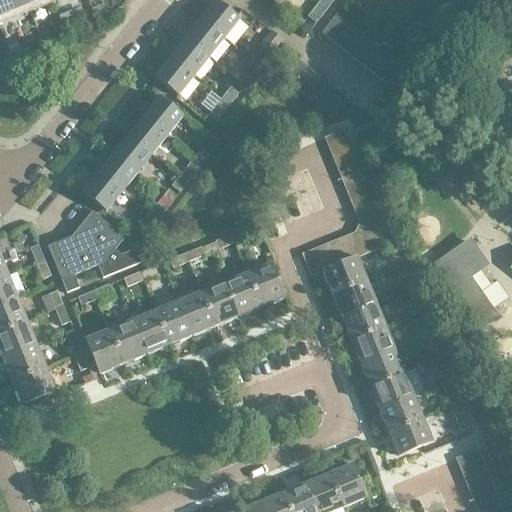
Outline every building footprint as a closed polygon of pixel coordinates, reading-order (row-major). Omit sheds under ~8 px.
[(0,0),(0,15),(21,7),(17,0),(0,0)] [(325,13),(335,0),(321,0),(316,6),(325,13)] [(214,2),(198,22),(221,41),(237,21),(214,2)] [(325,13),(316,6),(307,18),(315,25),(325,13)] [(339,16),(323,36),(332,43),(348,23),(339,16)] [(221,41),(198,22),(182,41),(206,60),(221,41)] [(348,23),(332,43),(342,50),(357,30),(348,23)] [(357,30),(342,50),(351,57),(366,37),(357,30)] [(271,32),(259,48),(270,57),(282,41),(271,32)] [(366,37),(351,57),(360,64),(375,45),(366,37)] [(206,60),(182,41),(167,60),(190,79),(206,60)] [(375,45),(360,64),(369,71),(384,52),(375,45)] [(258,71),(269,57),(261,50),(249,64),(258,71)] [(384,52),(369,71),(378,79),(393,59),(384,52)] [(393,59),(378,79),(387,86),(403,66),(393,59)] [(190,79),(167,60),(151,80),(174,98),(190,79)] [(454,60),(449,66),(455,70),(459,65),(460,65),(454,60)] [(298,62),(283,82),(292,90),(308,70),(298,62)] [(258,71),(249,64),(241,75),(249,82),(258,71)] [(308,70),(292,90),(302,97),(317,77),(308,70)] [(317,77),(302,97),(311,104),(327,85),(317,77)] [(327,85),(311,104),(321,112),(337,92),(327,85)] [(227,109),(239,95),(231,88),(219,103),(227,109)] [(337,92),(321,112),(330,119),(346,100),(337,92)] [(157,99),(141,119),(165,137),(180,118),(157,99)] [(227,109),(219,103),(210,114),(218,120),(227,109)] [(165,137),(141,119),(126,137),(149,156),(165,137)] [(346,132),(324,141),(328,151),(350,142),(346,132)] [(149,156),(126,137),(111,156),(134,175),(149,156)] [(350,142),(328,151),(332,162),(355,153),(350,142)] [(201,150),(193,160),(201,167),(210,157),(201,150)] [(355,153),(332,162),(336,173),(359,164),(355,153)] [(134,175),(111,156),(96,175),(119,194),(134,175)] [(193,160),(178,179),(186,186),(201,167),(193,160)] [(359,164),(336,173),(341,184),(364,174),(359,164)] [(364,174),(341,184),(345,194),(368,185),(364,174)] [(119,194),(96,175),(80,195),(103,213),(119,194)] [(178,179),(162,198),(171,205),(186,186),(178,179)] [(368,185),(345,194),(350,205),(372,196),(368,185)] [(372,196),(350,205),(354,215),(377,206),(372,196)] [(162,198),(147,217),(156,224),(171,205),(162,198)] [(377,206),(354,215),(359,227),(381,217),(377,206)] [(123,241),(90,215),(71,240),(47,249),(65,295),(79,290),(74,278),(98,268),(103,280),(142,264),(139,254),(138,253),(137,250),(121,256),(115,252),(123,241)] [(156,224),(147,217),(138,229),(147,236),(156,224)] [(381,217),(359,227),(355,234),(363,257),(385,248),(393,245),(381,217)] [(230,237),(233,246),(250,239),(247,230),(230,237)] [(355,234),(343,239),(352,261),(356,260),(363,257),(355,234)] [(230,237),(215,243),(219,251),(233,246),(230,237)] [(343,239),(333,243),(342,266),(352,261),(343,239)] [(333,243),(322,247),(331,270),(342,266),(333,243)] [(433,267),(477,329),(478,328),(477,328),(494,316),(466,277),(482,266),(467,244),(467,243),(433,267)] [(394,244),(393,245),(385,248),(391,263),(400,260),(394,244)] [(201,249),(201,248),(183,255),(187,265),(204,257),(211,254),(208,246),(201,249)] [(36,266),(45,263),(38,247),(30,250),(36,266)] [(322,247),(312,252),(321,274),(322,274),(331,270),(322,247)] [(312,252),(302,256),(311,278),(321,274),(312,252)] [(187,265),(183,255),(169,261),(173,270),(187,265)] [(352,261),(342,266),(331,270),(322,274),(332,297),(365,284),(356,260),(352,261)] [(42,281),(50,278),(51,278),(45,263),(36,266),(42,281)] [(137,274),(141,283),(158,276),(155,267),(137,274)] [(269,267),(246,276),(259,309),(283,300),(269,267)] [(137,274),(123,280),(127,289),(141,283),(137,274)] [(404,295),(413,291),(406,275),(397,278),(404,295)] [(246,276),(223,286),(236,319),(259,309),(246,276)] [(6,279),(0,281),(0,307),(15,302),(6,279)] [(365,284),(332,297),(341,320),(375,307),(365,284)] [(91,293),(95,302),(112,295),(109,286),(91,293)] [(223,286),(200,295),(213,328),(236,319),(223,286)] [(410,310),(418,306),(419,306),(413,291),(404,295),(410,310)] [(55,312),(63,309),(57,293),(48,296),(55,312)] [(77,299),(81,308),(95,302),(91,293),(77,299)] [(200,295),(177,305),(190,338),(213,328),(200,295)] [(15,302),(0,307),(0,334),(25,324),(15,302)] [(177,305),(154,314),(167,347),(190,338),(177,305)] [(375,307),(341,320),(351,343),(384,330),(375,307)] [(61,327),(69,324),(63,309),(55,312),(61,327)] [(154,314),(131,323),(144,356),(167,347),(154,314)] [(422,340),(431,337),(425,321),(416,324),(422,340)] [(131,323),(108,333),(121,366),(144,356),(131,323)] [(25,324),(0,334),(0,358),(1,361),(34,347),(25,324)] [(384,330),(351,343),(360,366),(393,352),(384,330)] [(108,333),(84,342),(98,375),(121,366),(108,333)] [(429,356),(437,352),(438,352),(431,337),(422,340),(429,356)] [(74,358),(82,354),(76,339),(68,342),(74,358)] [(34,347),(1,361),(10,384),(43,370),(34,347)] [(393,352),(360,366),(369,389),(403,375),(393,352)] [(80,373),(88,370),(82,354),(74,358),(80,373)] [(441,387),(450,383),(443,367),(435,370),(441,387)] [(43,370),(10,384),(20,407),(53,394),(43,370)] [(403,375),(369,389),(378,412),(412,398),(403,375)] [(447,402),(456,398),(450,383),(441,387),(447,402)] [(412,398),(378,412),(388,435),(421,421),(412,398)] [(460,433),(469,430),(462,413),(454,417),(460,433)] [(421,421),(388,435),(397,459),(431,445),(421,421)] [(477,453),(454,462),(459,473),(482,463),(477,453)] [(482,463),(459,473),(463,483),(486,474),(482,463)] [(351,467),(328,476),(342,510),(365,500),(351,467)] [(486,474),(463,483),(467,494),(490,485),(486,474)] [(336,511),(342,510),(328,476),(305,486),(315,511),(336,511)] [(490,485),(467,494),(471,504),(495,495),(490,485)] [(315,511),(305,486),(282,495),(288,511),(315,511)] [(288,511),(282,495),(259,505),(262,511),(288,511)] [(495,495),(471,504),(474,511),(483,511),(499,506),(495,495)]
